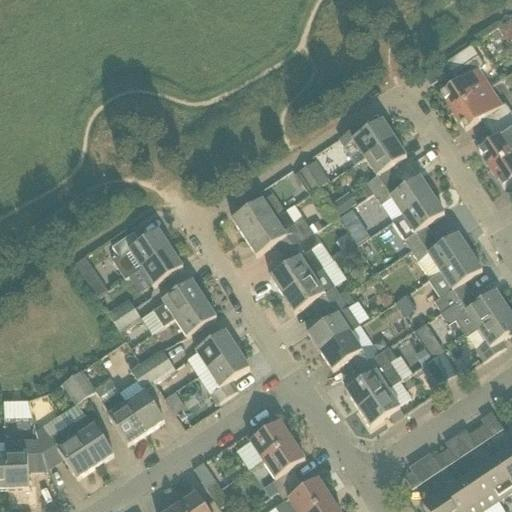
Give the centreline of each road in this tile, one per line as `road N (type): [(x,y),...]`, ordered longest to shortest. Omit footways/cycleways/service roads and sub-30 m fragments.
road 1 (residential): [(501,245),(399,93),(196,230)]
road 2 (residential): [(298,383),(104,511)]
road 3 (residential): [(298,383),(196,230)]
road 4 (residential): [(363,480),(511,380)]
